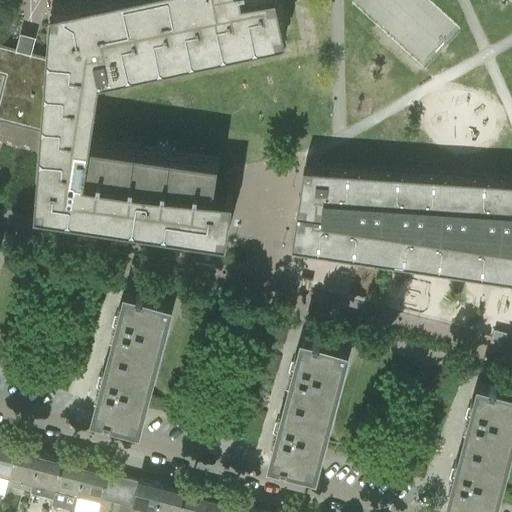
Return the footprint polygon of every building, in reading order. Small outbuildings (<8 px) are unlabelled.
[(47,55),(12,46),(0,42),(0,119),(41,130),(36,206),(227,235),(233,191),(214,189),(218,157),(90,138),(100,73),(287,33),(279,0),(67,0),(51,4),(47,55)] [(511,277),(511,178),(303,164),(297,204),(292,244),(511,277)] [(116,327),(109,352),(155,363),(171,301),(125,289),(119,315),(117,314),(114,326),(116,327)] [(511,334),(493,329),(491,337),(511,342),(511,334)] [(292,373),(285,397),(331,409),(347,347),(302,335),(295,361),(293,360),(290,372),(292,373)] [(100,387),(94,413),(139,424),(146,395),(149,387),(155,363),(109,352),(103,375),(101,375),(98,387),(100,387)] [(468,418),(462,443),(507,455),(511,436),(511,389),(478,381),(471,406),(470,406),(467,418),(468,418)] [(276,433),(270,458),(315,470),(323,441),(325,433),(331,409),(285,397),(279,421),(277,421),(274,433),(276,433)] [(0,493),(4,495),(8,479),(9,479),(11,472),(17,445),(0,440),(0,493)] [(452,479),(446,504),(475,511),(492,511),(499,486),(501,478),(507,455),(462,443),(455,467),(454,467),(451,478),(452,479)] [(7,485),(30,491),(40,451),(17,445),(9,479),(7,485)] [(50,503),(51,503),(63,457),(40,451),(30,491),(52,496),(50,503)] [(63,457),(51,503),(73,509),(76,496),(85,463),(63,457)] [(85,463),(76,496),(88,499),(98,502),(99,497),(113,501),(115,494),(120,475),(108,472),(109,469),(85,463)] [(154,511),(162,483),(139,477),(139,480),(127,477),(117,511),(154,511)] [(178,511),(184,489),(162,483),(154,511),(178,511)] [(202,511),(207,495),(184,489),(178,511),(202,511)] [(226,511),(229,500),(207,495),(202,511),(226,511)] [(229,500),(226,511),(250,511),(252,506),(229,500)]
